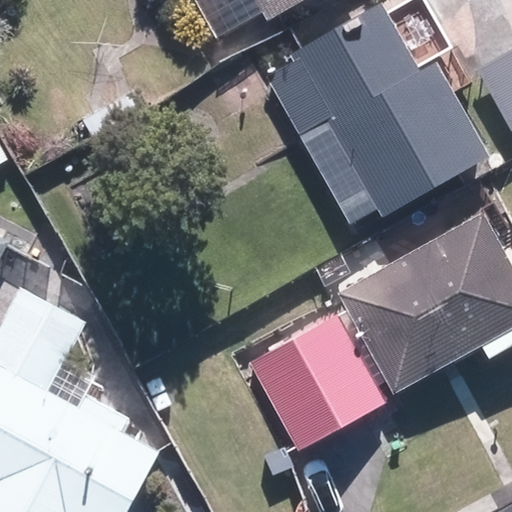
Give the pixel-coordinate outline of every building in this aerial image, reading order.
[(265,0),(280,27),(328,0),(265,0)] [(288,62),(258,79),(291,139),(323,121),(378,221),(492,158),(440,62),(420,73),(383,5),(285,58),(288,62)] [(511,50),(475,71),(509,132),(511,129),(511,50)] [(115,102),(125,120),(148,109),(139,91),(115,102)] [(88,117),(99,135),(121,122),(111,104),(88,117)] [(0,139),(0,173),(15,166),(1,139),(0,139)] [(511,257),(486,210),(339,291),(396,392),(485,343),(492,356),(511,344),(511,257)] [(81,407),(49,391),(86,320),(17,284),(0,318),(0,511),(134,511),(166,453),(127,433),(134,421),(87,397),(81,407)] [(302,452),(389,405),(340,316),(254,364),(302,452)]
